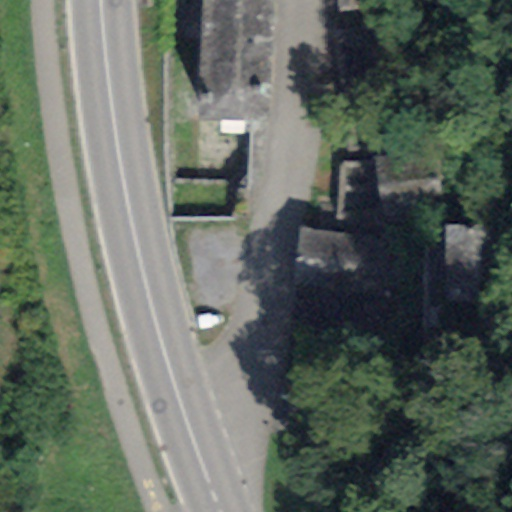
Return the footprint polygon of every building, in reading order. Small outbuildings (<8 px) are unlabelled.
[(271,0),(201,0),(195,121),(265,125),(271,0)] [(391,0),(334,0),(336,11),(393,6),(391,0)] [(393,26),(332,28),(334,92),(395,90),(393,26)] [(437,149),(373,157),(380,215),(444,208),(437,149)] [(511,226),(446,226),(446,339),(511,338),(511,226)] [(388,239),(300,229),(294,285),(382,295),(388,239)]
